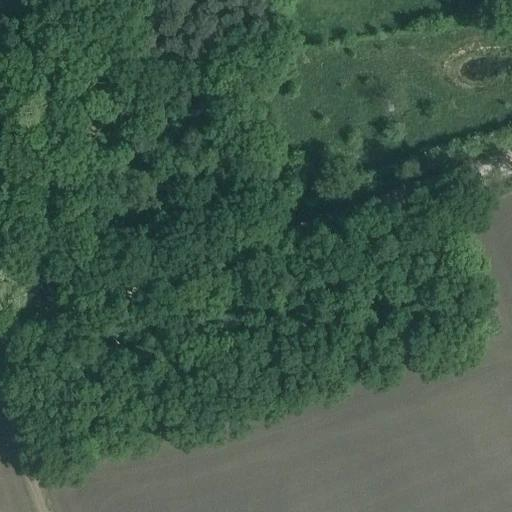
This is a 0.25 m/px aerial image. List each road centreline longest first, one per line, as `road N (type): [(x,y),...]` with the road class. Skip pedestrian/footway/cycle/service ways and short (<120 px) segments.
road 1 (track): [(7,334),(511,161)]
road 2 (track): [(39,323),(52,0)]
road 3 (track): [(44,511),(9,404),(7,334)]
